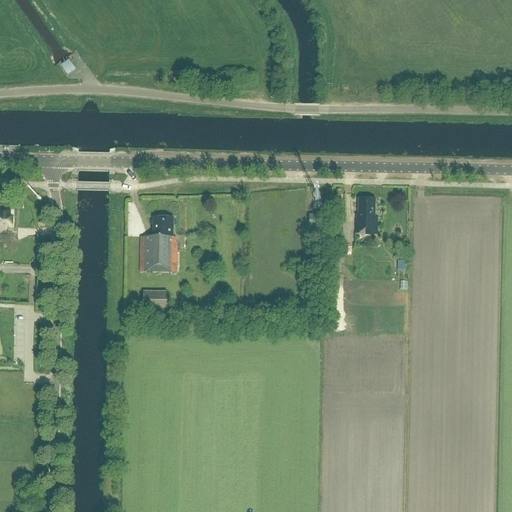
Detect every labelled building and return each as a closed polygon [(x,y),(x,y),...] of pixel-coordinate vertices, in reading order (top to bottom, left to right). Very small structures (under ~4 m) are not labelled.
[(70,59),(63,64),(70,75),(77,71),(70,59)] [(375,200),(359,200),(358,222),(356,222),(356,236),(377,236),(378,218),(375,218),(375,200)] [(0,235),(6,235),(7,228),(13,229),(13,219),(11,219),(11,212),(0,211),(0,235)] [(324,217),(310,217),(309,237),(323,237),(324,217)] [(174,219),(153,219),(153,239),(141,238),(140,273),(177,273),(177,244),(176,244),(176,239),(173,239),(174,219)] [(167,293),(143,293),(143,315),(167,315),(167,293)]
